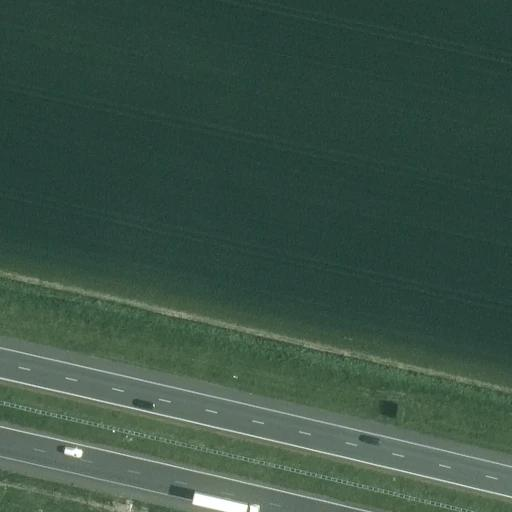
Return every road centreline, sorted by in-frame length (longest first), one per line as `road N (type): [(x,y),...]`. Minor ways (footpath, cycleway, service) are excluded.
road 1 (motorway): [(511,485),(0,367)]
road 2 (motorway): [(0,445),(294,511)]
